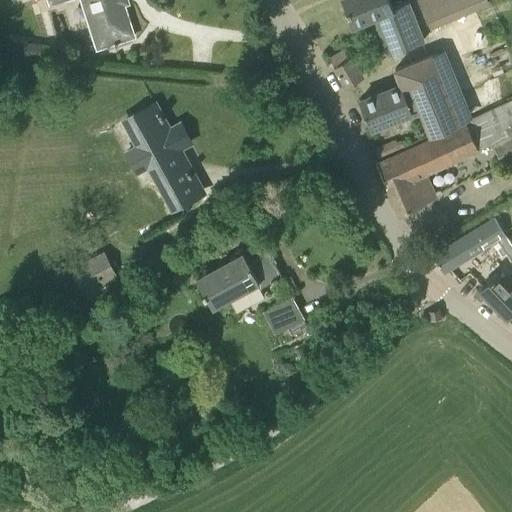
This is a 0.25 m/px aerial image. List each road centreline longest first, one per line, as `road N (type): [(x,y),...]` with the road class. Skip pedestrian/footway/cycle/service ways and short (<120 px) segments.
road 1 (unclassified): [(433,283),(292,414),(112,511)]
road 2 (unclassified): [(433,283),(376,207),(267,0)]
road 3 (track): [(151,493),(0,440)]
